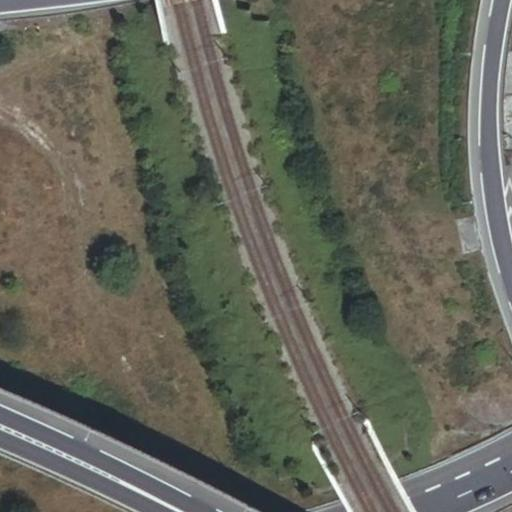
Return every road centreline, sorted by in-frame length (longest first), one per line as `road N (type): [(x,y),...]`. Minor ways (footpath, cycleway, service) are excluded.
road 1 (trunk): [(498,0),(486,106),(490,187),(511,278)]
road 2 (primary): [(196,511),(0,419)]
road 3 (trunk): [(398,511),(511,462)]
